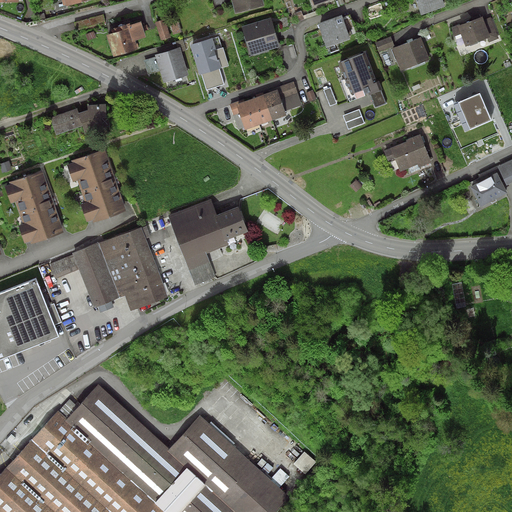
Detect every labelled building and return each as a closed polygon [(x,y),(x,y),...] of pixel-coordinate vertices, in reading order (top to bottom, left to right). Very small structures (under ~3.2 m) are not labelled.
[(231,0),(235,14),(265,5),(263,0),(231,0)] [(415,0),(421,15),(445,6),(443,0),(415,0)] [(104,14),(74,23),(76,30),(106,21),(104,14)] [(350,14),(342,17),(347,31),(350,30),(352,34),(357,33),(350,14)] [(342,15),(318,23),(326,48),(350,39),(347,31),(342,17),(342,15)] [(484,20),(482,16),(460,25),(459,24),(452,27),(454,37),(460,34),(466,47),(487,39),(489,43),(499,39),(491,17),(484,20)] [(280,47),(271,17),(241,27),(250,56),(280,47)] [(165,19),(156,22),(161,40),(171,37),(165,19)] [(115,32),(107,35),(114,56),(137,49),(135,40),(146,37),(141,21),(130,25),(130,23),(114,28),(115,32)] [(170,23),(173,34),(181,32),(178,21),(170,23)] [(94,31),(86,34),(88,40),(96,37),(94,31)] [(394,46),(391,36),(375,42),(379,52),(394,46)] [(421,37),(392,48),(401,71),(430,59),(421,37)] [(183,39),(176,41),(178,48),(180,47),(181,52),(187,50),(183,39)] [(213,39),(190,46),(199,75),(202,74),(220,68),(229,65),(223,47),(216,49),(213,39)] [(181,52),(180,47),(178,48),(155,55),(156,57),(160,71),(163,83),(188,75),(181,52)] [(377,82),(365,52),(338,62),(345,79),(351,95),(363,90),(365,94),(368,93),(369,95),(370,94),(375,107),(386,103),(381,90),(382,89),(379,81),(377,82)] [(160,71),(156,57),(144,60),(148,75),(160,71)] [(220,68),(202,74),(206,89),(224,83),(220,68)] [(351,95),(345,79),(341,81),(349,102),(365,96),(365,94),(363,90),(351,95)] [(244,99),(229,104),(233,115),(239,113),(244,127),(245,130),(287,116),(285,111),(302,105),(294,81),(276,88),(276,90),(244,101),(244,99)] [(330,87),(324,89),(330,106),(337,103),(330,87)] [(313,90),(306,92),(310,101),(317,99),(313,90)] [(480,93),(453,104),(465,132),(492,121),(480,93)] [(77,108),(50,118),(56,135),(82,126),(85,133),(109,124),(109,117),(106,118),(106,104),(87,106),(88,110),(79,113),(77,108)] [(364,122),(359,109),(343,115),(348,129),(364,122)] [(239,113),(233,115),(238,129),(244,127),(239,113)] [(407,141),(384,151),(389,162),(395,160),(400,171),(409,168),(411,173),(421,169),(420,167),(432,163),(420,134),(406,140),(407,141)] [(127,211),(105,149),(72,161),(73,163),(67,165),(73,181),(77,180),(85,202),(80,204),(86,223),(92,221),(93,223),(127,211)] [(511,159),(498,166),(507,185),(511,182),(511,159)] [(64,232),(43,170),(9,182),(10,184),(5,186),(11,204),(15,202),(23,224),(18,225),(24,244),(30,242),(31,244),(64,232)] [(508,193),(497,173),(470,187),(481,207),(508,193)] [(362,186),(356,179),(350,186),(356,192),(362,186)] [(210,200),(169,216),(196,284),(216,276),(207,253),(229,244),(227,240),(248,232),(238,207),(216,215),(210,200)] [(142,228),(141,227),(73,253),(74,255),(49,265),(55,279),(79,270),(94,309),(97,307),(100,314),(115,308),(113,302),(124,298),(130,312),(169,297),(146,238),(150,236),(147,226),(142,228)] [(36,279),(0,293),(0,359),(59,337),(54,325),(47,306),(36,279)] [(47,306),(54,325),(62,322),(54,303),(47,306)] [(0,511),(275,511),(290,497),(200,415),(169,449),(99,384),(67,419),(59,411),(0,475),(0,511)]
